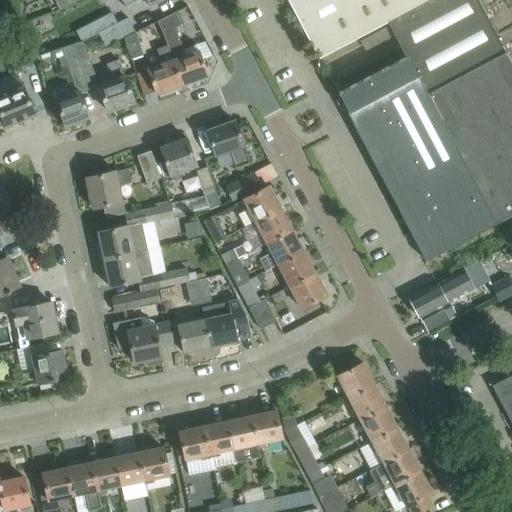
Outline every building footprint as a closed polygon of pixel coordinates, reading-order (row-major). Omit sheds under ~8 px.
[(55,0),(61,9),(68,6),(79,0),(55,0)] [(387,22),(405,57),(416,77),(417,76),(424,88),(502,46),(477,0),(287,0),(318,58),(387,22)] [(162,34),(166,46),(181,85),(207,76),(196,45),(183,49),(175,28),(181,25),(175,12),(156,22),(162,34)] [(105,48),(123,39),(134,34),(127,19),(97,33),(105,48)] [(11,31),(16,41),(12,43),(23,64),(36,57),(20,26),(11,31)] [(134,34),(123,39),(131,60),(142,56),(134,34)] [(81,41),(72,45),(82,74),(88,90),(98,86),(107,112),(134,102),(119,60),(106,64),(112,82),(99,86),(94,73),(93,73),(81,41)] [(72,45),(60,49),(64,58),(71,78),(82,74),(72,45)] [(181,85),(166,46),(156,50),(161,64),(148,69),(156,94),(158,93),(160,97),(171,93),(170,89),(181,85)] [(416,77),(405,57),(338,93),(341,98),(336,101),(341,110),(346,107),(349,113),(347,113),(413,238),(425,261),(511,214),(511,65),(502,46),(424,88),(417,76),(416,77)] [(64,58),(60,49),(36,57),(39,67),(64,58)] [(0,96),(0,113),(5,127),(35,114),(23,87),(0,96)] [(55,99),(65,127),(89,118),(80,93),(79,90),(76,91),(55,99)] [(229,151),(235,168),(249,163),(235,121),(206,131),(215,156),(229,151)] [(160,147),(167,166),(170,177),(197,167),(186,138),(160,147)] [(137,156),(143,175),(146,183),(160,178),(150,151),(137,156)] [(92,208),(122,202),(118,185),(130,182),(128,168),(86,178),(92,208)] [(195,173),(209,210),(221,206),(207,168),(195,173)] [(225,188),(232,200),(260,185),(253,173),(225,188)] [(248,208),(255,221),(280,208),(282,207),(282,205),(277,195),(273,194),(269,186),(251,195),(241,201),(245,210),(248,208)] [(173,218),(170,205),(143,211),(146,224),(173,218)] [(255,221),(266,243),(292,230),(281,209),(282,207),(255,221)] [(201,220),(213,242),(224,236),(212,214),(201,220)] [(103,257),(103,259),(146,250),(141,225),(129,228),(128,225),(97,232),(100,245),(98,246),(97,248),(99,255),(101,257),(103,257)] [(266,243),(278,264),(303,251),(303,250),(304,246),(299,237),(295,235),(292,230),(266,243)] [(138,280),(141,292),(156,289),(156,288),(188,281),(186,268),(152,276),(146,250),(103,259),(103,261),(102,261),(100,264),(102,271),(104,273),(106,273),(109,286),(138,280)] [(220,256),(224,265),(237,259),(232,250),(220,256)] [(278,264),(289,286),(314,272),(303,251),(278,264)] [(0,293),(5,291),(6,294),(10,292),(9,290),(19,286),(7,257),(0,260),(0,293)] [(229,274),(236,287),(248,280),(237,259),(224,265),(229,274)] [(464,268),(464,269),(409,299),(419,318),(488,281),(478,261),(464,268)] [(314,272),(289,286),(301,308),(326,295),(314,272)] [(256,276),(248,280),(249,283),(252,287),(259,283),(256,276)] [(204,279),(195,281),(200,304),(210,302),(204,279)] [(236,287),(248,308),(259,302),(252,287),(249,283),(248,280),(236,287)] [(491,287),(494,295),(496,299),(498,298),(500,302),(511,296),(511,289),(508,280),(491,287)] [(200,304),(195,281),(185,283),(191,307),(200,304)] [(142,306),(139,292),(111,298),(114,312),(142,306)] [(201,306),(204,320),(210,347),(238,341),(235,331),(246,328),(236,298),(201,306)] [(259,302),(248,308),(260,329),(275,321),(264,300),(260,303),(259,302)] [(51,302),(13,310),(16,325),(23,323),(27,338),(57,331),(51,302)] [(449,309),(422,323),(427,333),(454,318),(449,309)] [(169,342),(165,322),(142,327),(140,317),(113,323),(118,350),(130,347),(133,363),(146,360),(148,365),(160,363),(160,357),(161,357),(159,344),(169,342)] [(176,320),(165,322),(169,342),(180,340),(182,352),(210,347),(204,320),(177,325),(176,320)] [(35,371),(18,374),(21,387),(40,382),(41,388),(52,386),(51,380),(66,377),(61,350),(32,356),(35,371)] [(337,376),(349,399),(375,385),(363,363),(337,376)] [(511,374),(492,386),(511,424),(511,433),(511,434),(511,436),(511,374)] [(349,399),(360,420),(386,407),(375,385),(349,399)] [(360,420),(372,442),(397,428),(386,407),(360,420)] [(276,410),(251,415),(258,444),(282,439),(276,410)] [(251,415),(227,421),(236,462),(259,456),(256,445),(258,444),(251,415)] [(283,433),(284,434),(295,428),(293,417),(280,419),(283,433)] [(203,426),(209,455),(210,455),(213,467),(236,462),(227,421),(203,426)] [(212,467),(209,455),(203,426),(179,431),(183,450),(188,473),(212,468),(212,467)] [(295,428),(284,434),(289,443),(295,455),(307,449),(300,437),(295,428)] [(372,442),(383,464),(409,450),(397,428),(372,442)] [(162,447),(138,452),(144,482),(168,477),(166,466),(162,447)] [(384,490),(385,491),(420,472),(409,450),(383,464),(368,472),(379,493),(384,490)] [(138,452),(114,457),(121,486),(144,482),(138,452)] [(114,457),(90,462),(97,491),(121,486),(114,457)] [(66,463),(67,467),(73,496),(83,494),(86,511),(100,508),(97,491),(90,462),(81,464),(80,460),(66,463)] [(302,468),(307,477),(319,471),(314,461),(302,468)] [(73,496),(67,467),(42,472),(44,479),(36,480),(43,511),(61,511),(59,498),(73,496)] [(319,471),(307,477),(312,486),(323,480),(319,471)] [(420,472),(385,491),(394,511),(397,511),(407,507),(409,511),(420,511),(432,506),(427,495),(432,493),(420,472)] [(23,477),(0,481),(0,487),(2,498),(1,498),(4,510),(29,505),(23,477)] [(280,498),(270,500),(272,511),(275,511),(282,511),(280,498)] [(272,511),(270,500),(259,503),(261,511),(272,511)] [(324,510),(325,511),(341,511),(336,503),(324,510)]
